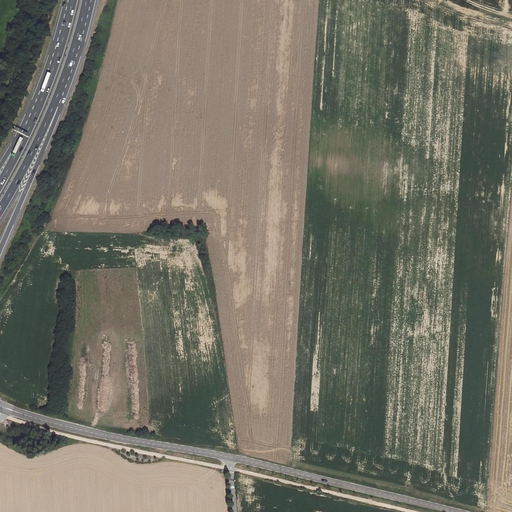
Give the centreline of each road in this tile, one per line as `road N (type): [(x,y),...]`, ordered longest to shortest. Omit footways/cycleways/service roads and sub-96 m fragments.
road 1 (tertiary): [(228,457),(457,511)]
road 2 (tertiary): [(0,406),(228,457)]
road 3 (motorway): [(0,249),(51,128),(78,34)]
road 4 (motorway): [(0,210),(42,131),(78,34)]
road 5 (motorway): [(73,0),(25,134)]
